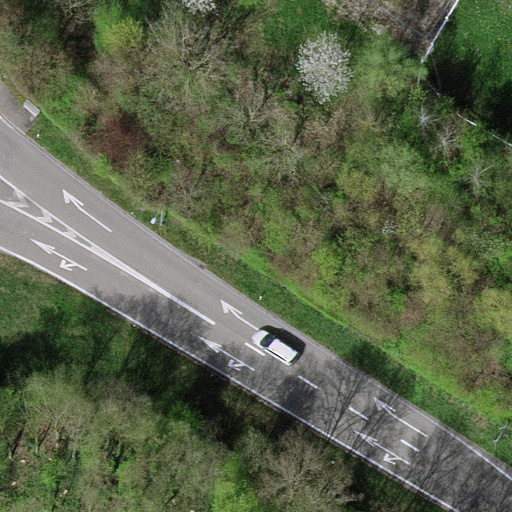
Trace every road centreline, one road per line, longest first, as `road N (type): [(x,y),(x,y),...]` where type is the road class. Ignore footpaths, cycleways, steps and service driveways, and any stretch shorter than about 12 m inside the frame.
road 1 (motorway): [(504,511),(121,266)]
road 2 (motorway): [(121,266),(0,152)]
road 3 (motorway): [(121,266),(0,221)]
